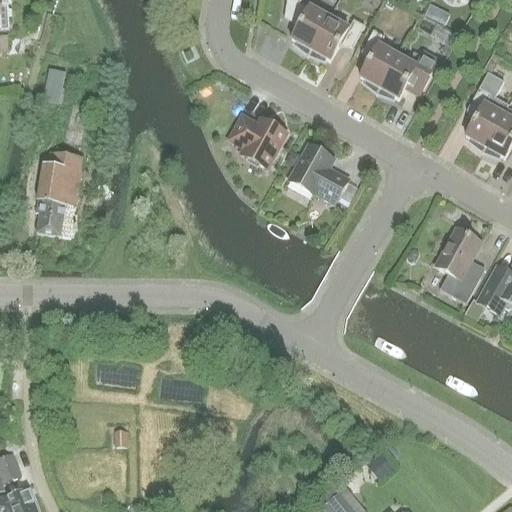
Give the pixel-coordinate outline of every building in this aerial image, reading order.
[(0,0),(0,32),(8,32),(8,26),(7,0),(0,0)] [(294,48),(308,59),(329,21),(310,10),(309,11),(299,5),(299,0),(286,0),(285,16),(295,17),(303,22),(291,43),(295,46),(294,48)] [(308,59),(307,59),(308,60),(309,59),(325,65),(326,63),(330,65),(342,45),(352,50),(364,28),(354,22),(348,32),(329,21),(308,59)] [(376,97),(377,98),(398,59),(379,49),(384,39),(373,33),(361,55),(371,61),(360,81),(364,84),(362,86),(376,97)] [(398,59),(377,98),(393,104),(395,101),(399,103),(410,83),(424,91),(437,69),(440,63),(426,55),(417,70),(398,59)] [(484,74),(488,76),(490,77),(499,60),(493,57),(484,74)] [(51,73),(47,88),(62,92),(66,76),(51,73)] [(468,145),(482,156),(507,111),(509,109),(495,101),(504,85),(488,76),(467,114),(477,120),(466,140),(470,143),(468,145)] [(511,113),(507,111),(482,156),(483,157),(483,156),(499,163),(501,160),(505,162),(511,148),(511,113)] [(257,128),(242,119),(229,144),(244,152),(241,157),(267,172),(287,137),(260,123),(257,128)] [(334,164),(308,149),(289,184),(315,199),(315,198),(335,208),(348,183),(329,173),(334,164)] [(82,161),(51,156),(49,169),(43,168),(37,206),(35,217),(40,218),(37,237),(60,241),(61,240),(74,242),(77,219),(74,219),(81,175),(80,175),(82,161)] [(456,233),(435,270),(448,277),(440,293),(466,308),(480,281),(466,274),(481,247),(456,233)] [(511,273),(508,280),(504,281),(495,276),(478,306),(486,310),(496,316),(500,309),(508,313),(511,312),(511,311),(511,273)] [(474,304),(465,320),(477,326),(486,310),(478,306),(474,304)] [(127,450),(127,435),(114,435),(114,450),(127,450)] [(21,480),(15,465),(13,457),(0,462),(0,477),(4,487),(21,480)] [(384,457),(371,468),(384,484),(397,472),(384,457)] [(363,472),(369,467),(367,463),(360,469),(363,472)] [(0,511),(11,511),(7,499),(6,500),(0,483),(0,511)] [(7,499),(11,511),(36,511),(29,491),(7,499)] [(328,504),(334,511),(353,511),(339,495),(328,504)]
